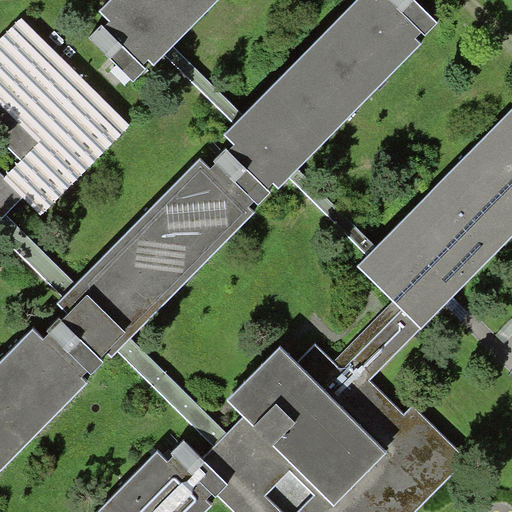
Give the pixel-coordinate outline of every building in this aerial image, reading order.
[(200,153),(73,283),(60,296),(52,304),(65,318),(45,338),(34,326),(0,360),(0,511),(416,511),(467,459),(413,405),(406,413),(373,382),(453,298),(511,237),(511,106),(382,238),(370,249),(359,261),(399,300),(341,359),(320,338),(304,355),(282,334),(227,390),(246,409),(223,432),(212,442),(208,446),(190,429),(170,450),(160,440),(88,511),(0,511),(0,466),(94,371),(86,364),(105,345),(113,355),(118,351),(129,340),(258,208),(249,199),(260,188),(276,171),(282,177),(290,169),(301,158),(424,32),(419,27),(438,8),(429,0),(348,0),(239,111),(230,121),(220,130),(230,140),(209,161),(200,153)] [(112,0),(110,2),(100,13),(106,20),(91,34),(137,79),(154,62),(156,64),(164,57),(173,48),(219,0),(112,0)] [(0,221),(4,217),(21,200),(43,221),(133,129),(24,21),(0,45),(0,221)] [(164,57),(230,121),(239,111),(173,48),(164,57)] [(290,169),(370,249),(382,238),(301,158),(290,169)] [(0,237),(60,296),(73,283),(4,217),(0,221),(0,237)] [(129,340),(118,351),(212,442),(223,432),(129,340)]
